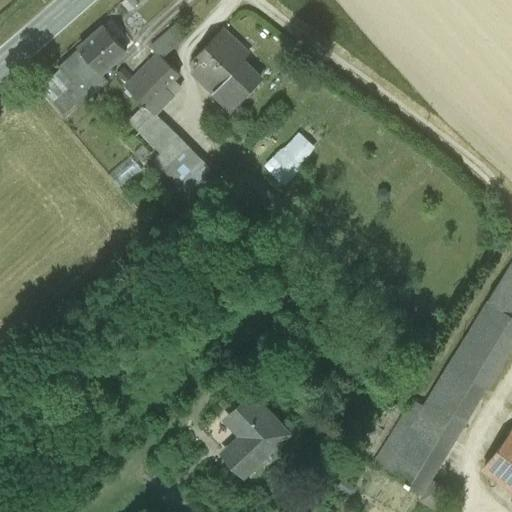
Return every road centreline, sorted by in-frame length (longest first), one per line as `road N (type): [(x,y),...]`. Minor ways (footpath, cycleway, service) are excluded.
road 1 (track): [(511,210),(478,169),(253,0)]
road 2 (track): [(467,511),(471,448),(511,378)]
road 3 (track): [(231,0),(184,52),(190,118)]
